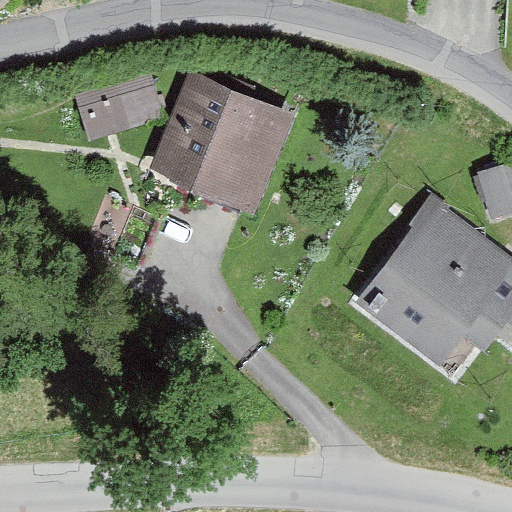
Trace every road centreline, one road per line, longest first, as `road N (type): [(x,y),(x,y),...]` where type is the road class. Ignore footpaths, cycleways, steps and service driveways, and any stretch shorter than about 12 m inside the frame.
road 1 (residential): [(511,105),(447,63),(260,14),(103,27),(0,48)]
road 2 (tertiary): [(0,491),(244,477),(482,511)]
road 3 (unknown): [(364,489),(204,287)]
